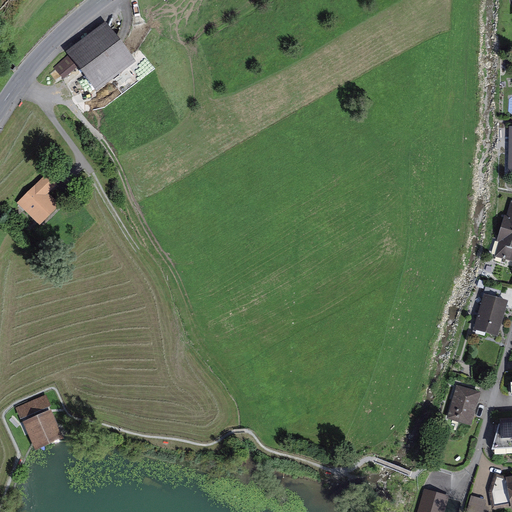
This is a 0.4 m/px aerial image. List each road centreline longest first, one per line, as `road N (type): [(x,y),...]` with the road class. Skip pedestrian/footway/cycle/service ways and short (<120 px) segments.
road 1 (residential): [(511,342),(468,479),(422,481)]
road 2 (tertiary): [(98,0),(42,47),(0,103)]
